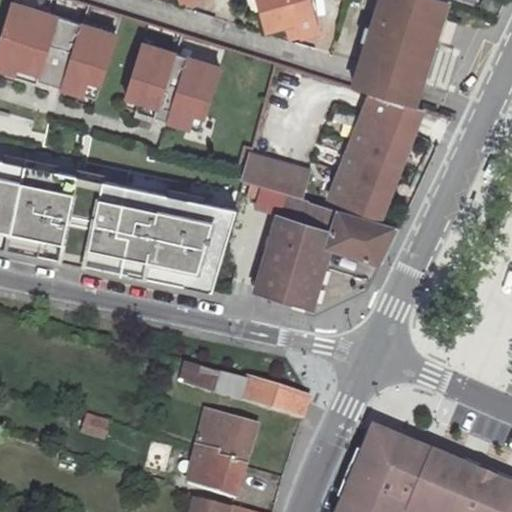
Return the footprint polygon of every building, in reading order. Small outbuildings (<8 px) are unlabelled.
[(318,33),(309,0),(256,0),(265,31),(285,26),(296,23),(300,38),(318,33)] [(414,106),(447,0),(445,0),(380,0),(352,88),(371,94),(372,93),(414,106)] [(484,0),(482,7),(496,13),(502,1),(498,0),(484,0)] [(113,37),(6,3),(0,21),(0,73),(92,102),(102,70),(113,37)] [(285,26),(289,41),(300,38),(296,23),(285,26)] [(140,45),(113,37),(102,70),(130,78),(140,45)] [(220,70),(140,45),(130,78),(123,100),(136,105),(167,114),(164,125),(199,136),(220,70)] [(371,94),(329,198),(380,219),(425,109),(414,106),(372,93),(371,94)] [(167,114),(136,105),(133,115),(164,125),(167,114)] [(5,153),(3,160),(2,168),(44,177),(45,169),(47,162),(5,153)] [(283,194),(301,199),(309,172),(253,155),(245,182),(250,184),(277,192),(283,194)] [(0,236),(28,242),(26,252),(58,259),(60,251),(86,256),(84,264),(183,285),(184,277),(213,283),(236,209),(187,199),(186,204),(166,200),(167,195),(102,181),(101,187),(75,181),(77,176),(45,169),(44,177),(2,168),(3,160),(0,159),(0,236)] [(101,187),(102,181),(104,174),(78,168),(77,176),(75,181),(101,187)] [(245,182),(240,195),(246,197),(250,184),(245,182)] [(246,197),(272,205),(277,192),(250,184),(246,197)] [(168,187),(167,195),(166,200),(186,204),(187,199),(189,192),(168,187)] [(313,308),(330,248),(377,263),(395,226),(338,210),(336,214),(306,205),(308,201),(301,199),(283,194),(254,290),(313,308)] [(0,236),(0,246),(26,252),(28,242),(0,236)] [(60,251),(58,259),(84,264),(86,256),(60,251)] [(183,285),(211,291),(213,283),(184,277),(183,285)] [(173,358),(168,376),(179,380),(185,361),(173,358)] [(178,382),(301,419),(310,396),(248,377),(248,380),(185,361),(179,380),(178,382)] [(206,409),(197,446),(188,482),(236,499),(258,424),(206,409)] [(386,444),(511,498),(511,488),(374,429),(338,511),(350,511),(377,448),(386,444)] [(511,511),(511,498),(386,444),(377,448),(350,511),(511,511)] [(254,511),(195,497),(191,511),(254,511)]
